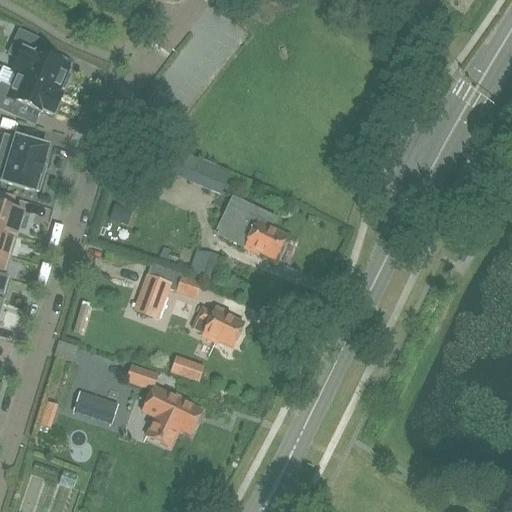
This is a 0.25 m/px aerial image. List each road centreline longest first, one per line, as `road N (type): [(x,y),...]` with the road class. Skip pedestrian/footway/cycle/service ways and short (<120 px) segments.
road 1 (secondary): [(261,511),(404,219),(511,28)]
road 2 (residential): [(0,477),(105,120),(179,22)]
